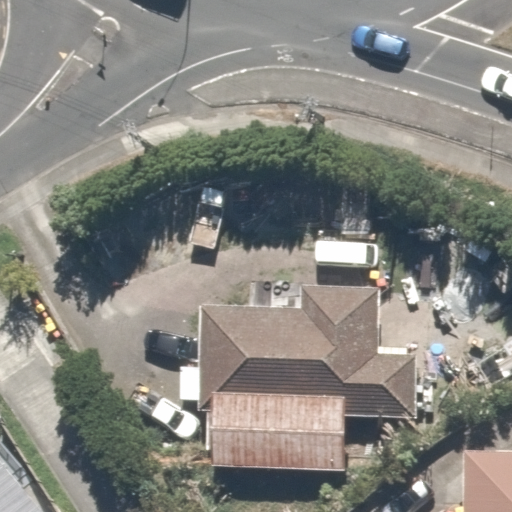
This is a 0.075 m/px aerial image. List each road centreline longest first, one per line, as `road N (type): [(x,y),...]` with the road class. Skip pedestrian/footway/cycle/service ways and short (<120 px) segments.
road 1 (residential): [(0,137),(166,3)]
road 2 (secondary): [(349,12),(257,21),(166,3)]
road 3 (secondary): [(511,87),(349,12)]
